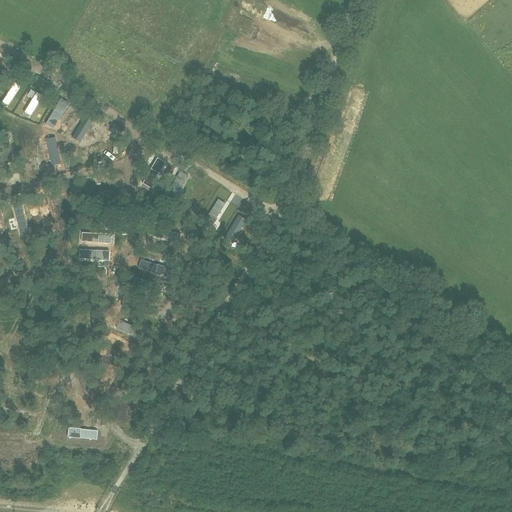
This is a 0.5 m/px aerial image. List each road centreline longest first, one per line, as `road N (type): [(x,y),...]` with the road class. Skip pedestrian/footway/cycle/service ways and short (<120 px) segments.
road 1 (track): [(114,489),(279,214)]
road 2 (track): [(279,214),(356,0)]
